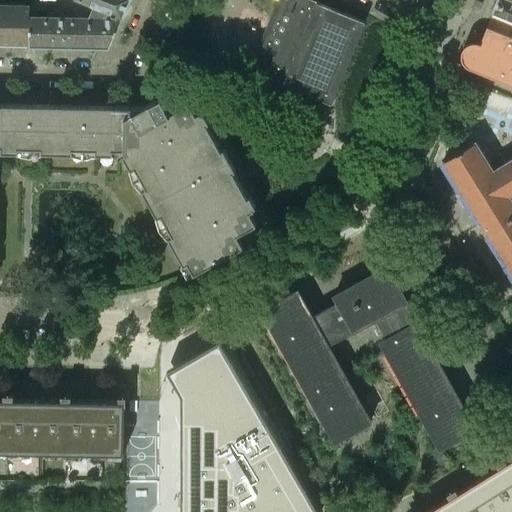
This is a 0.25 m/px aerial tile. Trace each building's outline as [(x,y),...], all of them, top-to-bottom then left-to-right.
[(0,0),(0,43),(30,44),(31,13),(31,4),(29,4),(0,3),(0,0)] [(122,13),(90,0),(30,0),(29,4),(31,4),(31,13),(58,14),(88,14),(88,45),(106,45),(109,43),(122,13)] [(90,0),(122,13),(127,0),(90,0)] [(332,103),(366,21),(315,0),(277,0),(249,69),(332,103)] [(511,0),(497,0),(494,9),(511,16),(511,0)] [(511,19),(492,12),(480,42),(477,41),(475,41),(473,41),(470,42),(469,42),(467,44),(465,45),(464,46),(463,47),(462,49),(462,50),(461,52),(461,55),(461,56),(461,58),(462,60),(463,62),(464,63),(464,64),(466,66),(468,67),(469,68),(511,84),(511,19)] [(58,44),(58,14),(31,13),(30,44),(58,44)] [(88,45),(88,14),(58,14),(58,44),(88,45)] [(190,274),(267,231),(253,206),(256,205),(250,194),(247,195),(233,169),(235,168),(224,147),(221,148),(207,122),(209,120),(203,110),(201,111),(200,110),(196,112),(190,101),(169,112),(161,97),(143,106),(143,107),(0,103),(0,145),(2,146),(2,151),(8,151),(18,151),(19,146),(42,147),(42,152),(73,153),(73,147),(96,148),(96,153),(113,153),(113,148),(124,148),(126,151),(123,152),(131,167),(136,165),(147,185),(143,187),(158,215),(162,212),(173,233),(169,235),(184,262),(188,260),(193,269),(189,271),(190,274)] [(511,197),(510,194),(511,192),(511,157),(507,161),(501,152),(491,158),(496,167),(494,169),(476,140),(465,146),(465,147),(451,155),(443,160),(511,270),(511,197)] [(476,427),(415,315),(421,310),(417,303),(409,305),(406,301),(407,300),(387,264),(334,294),(337,300),(312,314),(298,288),(262,308),(335,440),(371,420),(329,343),(375,318),(386,336),(381,339),(440,447),(476,427)] [(220,339),(167,369),(176,384),(181,394),(181,430),(181,511),(320,511),(228,354),(220,339)] [(0,450),(8,453),(9,397),(0,397),(0,450)] [(65,454),(66,398),(9,397),(8,453),(19,450),(54,451),(65,454)] [(124,452),(125,405),(125,399),(66,398),(65,454),(77,451),(88,452),(112,452),(123,455),(123,452),(124,452)] [(129,400),(129,412),(139,412),(139,400),(129,400)] [(429,472),(448,461),(442,452),(424,463),(429,472)] [(511,457),(503,462),(511,476),(511,457)] [(511,511),(511,476),(503,462),(454,493),(465,511),(511,511)] [(465,511),(454,493),(423,511),(465,511)]
